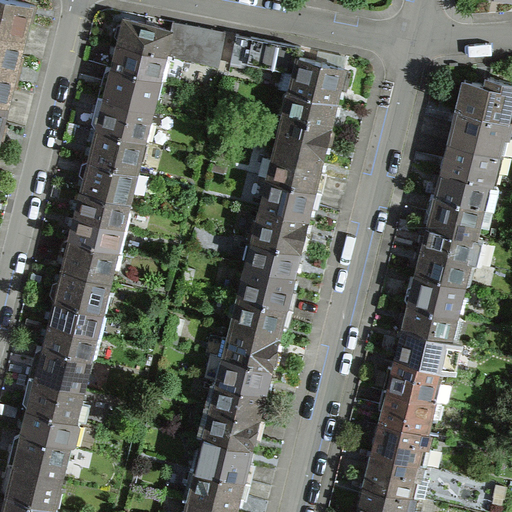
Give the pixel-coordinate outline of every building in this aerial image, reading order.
[(0,0),(0,31),(22,37),(23,32),(26,18),(32,19),(35,4),(20,0),(0,0)] [(226,31),(172,20),(170,28),(137,20),(124,17),(123,22),(117,23),(115,33),(119,38),(118,41),(166,53),(219,66),(226,31)] [(17,56),(22,37),(0,31),(0,66),(19,71),(20,65),(22,57),(17,56)] [(293,70),(288,89),(290,90),(335,101),(338,91),(339,86),(346,88),(350,71),(343,69),(346,55),(318,49),(315,60),(298,55),(301,45),(237,33),(231,63),(248,66),(248,61),(293,70)] [(113,65),(154,75),(162,77),(165,76),(169,59),(165,54),(166,53),(118,41),(114,60),(113,65)] [(154,75),(113,65),(112,66),(111,66),(105,69),(102,79),(108,85),(107,89),(105,96),(152,108),(155,95),(150,93),(154,75)] [(15,85),(19,71),(0,66),(0,101),(5,103),(7,97),(10,84),(15,85)] [(464,79),(457,107),(506,119),(511,95),(511,82),(493,77),(488,76),(486,84),(464,79)] [(288,115),(329,125),(331,119),(335,101),(290,90),(284,114),(288,115)] [(105,96),(102,108),(95,110),(93,119),(93,120),(97,127),(139,138),(144,120),(149,121),(152,108),(105,96)] [(506,119),(457,107),(452,130),(449,140),(498,152),(503,133),(508,134),(511,121),(506,119)] [(278,131),(275,144),(322,156),(324,150),(325,143),(331,141),(333,131),(330,126),(329,125),(288,115),(283,133),(278,131)] [(144,153),(147,139),(139,138),(97,127),(91,152),(89,158),(137,170),(140,157),(144,153)] [(442,170),(491,182),(498,152),(449,140),(444,162),(442,170)] [(318,170),(322,156),(275,144),(272,157),(269,156),(266,170),(268,170),(267,175),(321,189),(322,183),(325,172),(318,170)] [(80,171),(85,177),(83,183),(82,189),(129,201),(132,188),(136,184),(139,171),(137,170),(89,158),(89,159),(82,161),(80,171)] [(491,182),(442,170),(438,186),(436,193),(478,204),(493,207),(498,187),(496,183),(491,182)] [(267,175),(259,206),(306,218),(308,212),(310,204),(317,206),(321,189),(267,175)] [(123,224),(123,223),(121,222),(126,202),(128,202),(129,201),(82,189),(77,207),(76,213),(123,224)] [(428,224),(476,236),(479,223),(473,222),(478,204),(436,193),(435,194),(430,197),(427,207),(431,212),(430,216),(428,224)] [(304,230),(306,218),(259,206),(256,219),(253,218),(250,232),(251,232),(251,237),(252,238),(299,249),(300,248),(305,246),(305,243),(307,235),(304,230)] [(70,236),(117,247),(120,248),(126,225),(123,224),(76,213),(71,231),(70,236)] [(476,236),(428,224),(424,241),(423,248),(467,259),(476,261),(482,238),(476,236)] [(63,267),(110,279),(113,266),(108,264),(112,248),(117,249),(117,247),(70,236),(69,236),(63,240),(61,250),(65,256),(64,261),(63,267)] [(245,262),(293,274),(294,267),(299,249),(252,238),(250,237),(249,242),(246,241),(242,257),(245,262)] [(417,271),(462,282),(467,259),(423,248),(419,263),(417,271)] [(296,289),(289,287),(293,274),(245,262),(238,293),(292,306),(293,300),(296,289)] [(102,310),(102,308),(97,307),(101,291),(106,292),(110,279),(63,267),(60,279),(53,281),(51,289),(50,291),(54,297),(55,298),(102,310)] [(407,291),(406,296),(409,301),(409,302),(451,312),(455,294),(461,295),(464,283),(462,282),(417,271),(413,283),(408,286),(407,291)] [(281,322),(288,323),(292,306),(238,293),(234,292),(230,309),(233,311),(230,324),(278,336),(279,329),(281,322)] [(49,322),(99,334),(105,311),(102,310),(55,298),(50,316),(49,322)] [(451,312),(409,302),(405,319),(404,325),(448,336),(454,313),(451,312)] [(99,334),(49,322),(45,340),(43,345),(93,357),(99,334)] [(270,367),(271,366),(276,363),(276,361),(278,352),(275,348),(278,336),(230,324),(227,336),(222,335),(217,354),(225,356),(270,367)] [(448,336),(404,325),(399,345),(396,355),(438,366),(442,350),(448,351),(451,337),(448,336)] [(36,376),(83,388),(86,375),(89,372),(93,357),(43,345),(43,346),(36,349),(34,359),(38,365),(37,370),(36,376)] [(438,366),(396,355),(393,366),(388,365),(386,376),(383,386),(430,397),(446,401),(448,399),(451,385),(450,383),(441,380),(444,367),(438,366)] [(219,380),(264,391),(265,385),(270,367),(225,356),(219,380)] [(28,407),(70,417),(75,399),(80,400),(83,388),(36,376),(33,387),(26,390),(24,399),(24,400),(28,406),(28,407)] [(216,405),(258,415),(259,409),(264,391),(219,380),(213,379),(212,383),(210,383),(205,402),(216,405)] [(381,419),(428,430),(432,417),(426,415),(430,397),(383,386),(378,406),(383,408),(383,410),(381,419)] [(264,418),(258,416),(258,415),(216,405),(212,423),(206,422),(203,435),(250,446),(252,439),(253,435),(260,437),(264,418)] [(79,422),(77,420),(70,417),(28,407),(23,426),(22,431),(71,443),(72,443),(75,439),(79,422)] [(417,461),(421,444),(426,446),(430,431),(428,430),(381,419),(375,440),(373,450),(417,461)] [(15,462),(62,474),(65,462),(67,463),(71,443),(22,431),(21,432),(15,435),(12,445),(17,451),(15,458),(14,462),(15,462)] [(251,473),(254,462),(247,460),(250,446),(203,435),(200,447),(205,449),(201,467),(249,479),(251,473)] [(429,479),(419,476),(422,462),(417,461),(373,450),(367,472),(365,482),(414,494),(425,496),(429,479)] [(2,486),(7,492),(7,493),(56,506),(60,491),(59,487),(62,474),(15,462),(12,474),(5,476),(3,484),(2,486)] [(238,494),(245,496),(249,479),(201,467),(191,465),(187,479),(189,479),(188,483),(191,484),(188,497),(235,508),(237,502),(238,494)] [(420,511),(421,510),(411,507),(414,494),(365,482),(359,505),(357,511),(420,511)] [(54,511),(56,506),(7,493),(2,511),(54,511)] [(233,511),(235,508),(188,497),(184,510),(183,509),(182,511),(233,511)]
